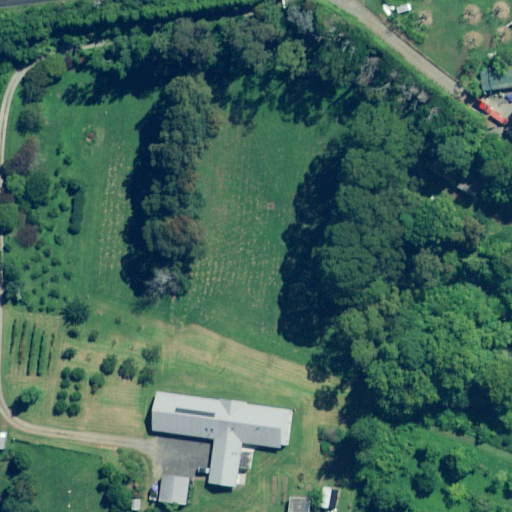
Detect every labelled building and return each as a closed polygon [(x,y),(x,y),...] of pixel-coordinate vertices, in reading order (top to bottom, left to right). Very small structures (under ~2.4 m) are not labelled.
[(511,86),(511,70),(488,74),(490,90),(511,86)] [(479,196),(483,190),(445,166),(438,178),(468,196),(471,192),(479,196)] [(290,410),(156,391),(151,430),(214,439),(208,483),(235,487),(241,442),(280,448),(280,443),(285,443),(290,410)] [(188,479),(161,476),(158,502),(185,505),(188,479)] [(330,508),(334,488),(323,487),(319,507),(330,508)] [(311,502),(297,501),(296,509),(310,510),(311,502)]
